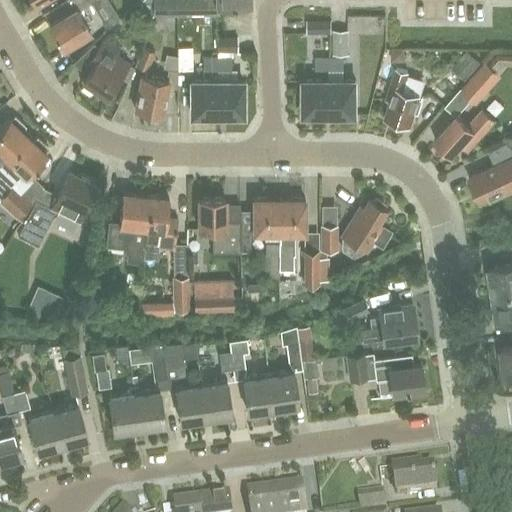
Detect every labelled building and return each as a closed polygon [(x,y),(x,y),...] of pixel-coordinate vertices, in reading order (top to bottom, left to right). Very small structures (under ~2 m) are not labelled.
[(92,0),(91,0),(77,8),(50,24),(63,46),(91,30),(90,30),(103,22),(105,21),(93,1),(92,0)] [(152,0),(153,15),(178,15),(193,14),(207,14),(218,14),(218,4),(250,2),(250,0),(152,0)] [(332,33),(332,20),(307,20),(307,33),(332,33)] [(349,54),(349,29),(333,29),(333,54),(349,54)] [(204,70),(218,70),(218,36),(217,36),(218,46),(205,46),(205,55),(203,55),(204,70)] [(244,80),(232,79),(232,51),(239,50),(238,36),(218,36),(218,70),(218,79),(217,113),(243,113),(244,80)] [(95,62),(88,73),(83,79),(107,95),(113,85),(117,87),(123,77),(129,81),(136,66),(116,52),(120,47),(105,37),(90,59),(95,62)] [(155,52),(143,46),(135,64),(148,69),(155,52)] [(330,79),(330,113),(356,113),(356,79),(343,79),(343,68),(344,68),(344,56),(329,57),(329,69),(329,79),(330,79)] [(315,69),(329,69),(329,57),(315,57),(315,69)] [(496,70),(488,62),(485,60),(461,88),(460,90),(471,100),(497,71),(496,70)] [(168,68),(166,79),(142,74),(135,108),(163,113),(168,86),(178,88),(178,70),(168,68)] [(386,117),(395,120),(394,123),(407,128),(408,124),(410,124),(420,94),(402,89),(408,71),(396,68),(386,99),(391,100),(386,117)] [(191,113),(217,113),(218,79),(192,79),(191,113)] [(330,79),(329,79),(304,79),(304,113),(330,113),(330,79)] [(457,114),(455,115),(434,138),(452,154),(462,144),(468,149),(495,120),(483,109),(469,125),(457,114)] [(8,157),(29,134),(22,128),(25,125),(15,115),(12,119),(9,117),(0,126),(0,163),(7,156),(8,157)] [(29,134),(8,157),(18,166),(10,174),(25,188),(33,179),(28,174),(48,152),(29,134)] [(511,190),(511,156),(469,176),(480,201),(492,195),(494,199),(511,190)] [(35,198),(34,201),(18,235),(39,245),(54,215),(57,213),(59,210),(78,219),(96,183),(69,170),(52,206),(35,198)] [(34,201),(21,188),(14,182),(0,196),(0,200),(17,218),(34,201)] [(144,264),(144,257),(150,207),(148,207),(149,194),(123,192),(120,221),(109,220),(106,246),(122,247),(127,253),(126,262),(144,264)] [(170,197),(149,194),(148,207),(150,207),(144,257),(157,259),(158,246),(175,247),(179,217),(168,216),(170,197)] [(240,209),(240,220),(226,220),(226,197),(199,197),(199,227),(213,227),(213,251),(241,251),(241,250),(242,250),(241,209),(240,209)] [(279,265),(280,265),(279,197),(253,197),(253,209),(241,209),(242,250),(249,250),(249,231),(266,231),(265,278),(279,278),(279,265)] [(294,253),(294,231),(306,231),(305,197),(279,197),(280,265),(280,253),(294,253)] [(382,245),(391,230),(378,222),(387,209),(383,206),(384,202),(377,197),(373,200),(370,198),(364,207),(360,204),(342,234),(342,249),(353,256),(367,249),(373,239),(382,245)] [(337,248),(337,224),(322,224),(322,248),(337,248)] [(320,249),(304,249),(300,249),(300,253),(303,253),(303,279),(300,279),(300,282),(320,282),(320,249)] [(493,293),(511,290),(511,263),(490,266),(491,276),(487,279),(489,290),(493,291),(493,293)] [(172,301),(162,301),(163,314),(173,314),(173,313),(188,313),(188,308),(188,275),(174,275),(174,304),(174,309),(173,309),(172,301)] [(232,279),(193,280),(194,310),(233,309),(232,279)] [(37,284),(24,312),(38,318),(40,313),(52,319),(63,296),(37,284)] [(497,320),(511,318),(511,290),(493,293),(497,320)] [(370,310),(363,296),(325,315),(331,328),(370,310)] [(380,314),(380,315),(369,316),(370,326),(362,327),(363,339),(383,337),(383,339),(417,334),(413,300),(377,305),(378,315),(380,314)] [(299,404),(294,370),(302,369),(296,324),(279,330),(281,344),(286,344),(288,360),(292,369),(269,372),(271,385),(274,411),(287,410),(286,406),(299,404)] [(228,340),(230,350),(230,355),(248,352),(246,337),(228,340)] [(180,385),(177,366),(186,365),(184,357),(197,355),(195,341),(162,343),(168,385),(168,388),(176,387),(181,421),(195,419),(195,423),(207,421),(202,382),(180,385)] [(168,388),(168,385),(162,343),(149,343),(149,345),(129,347),(131,362),(151,360),(154,382),(158,388),(135,392),(140,431),(152,429),(152,425),(165,423),(160,389),(168,388)] [(511,345),(501,347),(505,375),(511,374),(511,345)] [(232,369),(230,355),(230,350),(219,352),(222,370),(232,369)] [(99,388),(111,386),(108,368),(106,368),(104,352),(92,354),(94,370),(96,370),(99,388)] [(424,387),(424,385),(421,363),(410,364),(408,354),(375,358),(374,352),(348,355),(351,378),(376,374),(377,378),(391,377),(392,391),(424,387)] [(80,353),(65,357),(72,392),(88,389),(80,353)] [(317,391),(317,385),(316,377),(318,376),(316,359),(313,359),(302,361),(304,378),(306,378),(308,393),(317,391)] [(274,411),(271,385),(269,372),(243,376),(248,411),(262,409),(262,413),(274,411)] [(232,413),(228,385),(227,378),(202,382),(207,421),(220,419),(219,415),(232,413)] [(19,408),(19,410),(31,406),(26,388),(14,392),(19,408)] [(14,392),(2,395),(7,411),(19,408),(14,392)] [(128,433),(140,431),(135,392),(109,396),(114,431),(127,429),(128,433)] [(54,409),(64,447),(76,444),(75,440),(88,436),(79,402),(54,409)] [(52,450),(64,447),(54,409),(29,416),(38,450),(51,447),(52,450)] [(23,454),(15,424),(14,420),(10,421),(1,424),(0,421),(0,465),(11,462),(10,458),(23,454)] [(397,493),(437,488),(435,467),(422,469),(422,464),(394,467),(397,493)] [(306,511),(303,486),(276,489),(278,511),(306,511)] [(278,511),(276,489),(249,493),(251,511),(278,511)] [(202,500),(203,511),(231,511),(229,496),(202,500)] [(203,511),(202,500),(175,503),(176,511),(203,511)]
